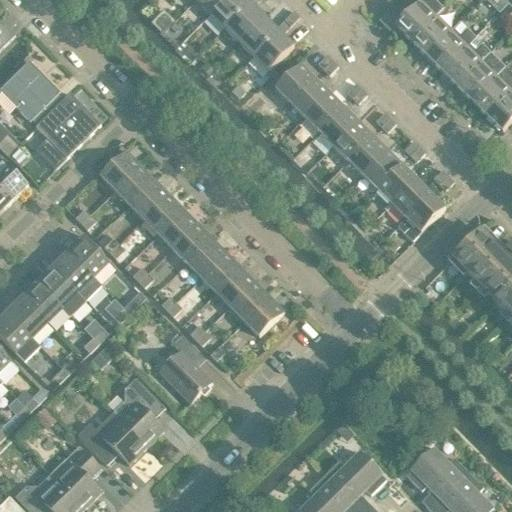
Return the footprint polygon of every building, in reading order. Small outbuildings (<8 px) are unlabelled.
[(199,0),(196,3),(211,18),(228,0),(199,0)] [(251,6),(248,3),(245,0),(228,0),(211,18),(225,32),(251,6)] [(254,9),(263,0),(262,0),(251,0),(248,3),(251,6),(225,32),(240,46),(266,20),(254,9)] [(438,19),(445,12),(433,0),(407,0),(398,10),(407,19),(397,29),(412,44),(438,19)] [(484,0),(499,15),(509,6),(502,0),(484,0)] [(286,23),(291,29),(300,20),(295,14),(286,23)] [(452,33),(452,32),(438,19),(412,44),(427,59),(452,33)] [(280,35),(277,32),(266,20),(240,46),(254,61),(280,35)] [(283,37),(291,29),(286,23),(277,32),(280,35),(254,61),(269,76),(295,50),(283,37)] [(442,74),(477,40),(460,23),(452,32),(452,33),(427,59),(442,74)] [(0,53),(16,39),(11,34),(8,31),(6,29),(0,34),(0,53)] [(457,88),(491,55),(477,40),(442,74),(457,88)] [(472,103),(506,69),(491,55),(457,88),(472,103)] [(324,74),(333,64),(327,58),(318,68),(324,74)] [(59,98),(60,97),(61,96),(30,64),(0,93),(31,126),(33,124),(38,129),(64,103),(59,98)] [(333,64),(324,74),(330,79),(339,70),(333,64)] [(291,107),(316,82),(301,67),(276,91),(291,107)] [(511,75),(506,69),(472,103),(487,118),(511,93),(511,75)] [(306,121),(330,96),(316,82),(291,107),(306,121)] [(353,102),(362,93),(356,87),(347,96),(353,102)] [(368,99),(366,97),(362,93),(353,102),(359,108),(368,99)] [(503,134),(511,125),(511,93),(487,118),(503,134)] [(345,111),(331,97),(330,96),(306,121),(320,135),(345,111)] [(38,129),(36,131),(49,143),(37,154),(56,174),(67,162),(102,129),(87,113),(85,115),(80,110),(82,108),(71,97),(64,103),(38,129)] [(335,150),(359,125),(345,111),(320,135),(335,150)] [(382,131),(391,122),(385,116),(376,125),(382,131)] [(391,122),(382,131),(388,136),(397,127),(391,122)] [(349,164),(374,140),(359,125),(335,150),(349,164)] [(364,179),(389,154),(374,140),(349,164),(364,179)] [(411,160),(421,151),(414,145),(405,154),(411,160)] [(421,151),(411,160),(417,165),(426,156),(421,151)] [(116,195),(142,169),(127,154),(101,180),(116,195)] [(378,193),(403,169),(389,154),(364,179),(378,193)] [(0,165),(0,190),(13,204),(28,189),(3,163),(0,165)] [(130,209),(156,184),(142,169),(116,195),(130,209)] [(392,207),(417,183),(403,169),(378,193),(392,207)] [(440,188),(449,179),(443,174),(434,182),(440,188)] [(446,194),(455,185),(449,179),(440,188),(446,194)] [(407,222),(431,197),(417,183),(392,207),(407,222)] [(145,224),(170,198),(156,184),(130,209),(145,224)] [(0,216),(13,204),(0,190),(0,216)] [(413,245),(421,236),(446,212),(431,197),(407,222),(399,230),(413,245)] [(159,238),(185,213),(170,198),(145,224),(159,238)] [(82,228),(91,219),(86,213),(76,222),(82,228)] [(173,253),(199,227),(185,213),(159,238),(173,253)] [(91,219),(82,228),(88,233),(97,224),(91,219)] [(188,267),(213,242),(199,227),(173,253),(188,267)] [(511,266),(480,235),(452,263),(511,323),(511,266)] [(69,255),(94,281),(109,265),(84,240),(69,255)] [(111,257),(120,248),(114,242),(105,251),(111,257)] [(202,282),(228,256),(213,242),(188,267),(202,282)] [(111,257),(111,258),(116,263),(125,254),(120,248),(111,257)] [(78,296),(94,281),(69,255),(53,270),(78,296)] [(216,296),(242,271),(228,256),(202,282),(216,296)] [(53,270),(38,285),(63,311),(71,319),(86,304),(78,296),(53,270)] [(139,286),(149,277),(142,271),(133,280),(139,286)] [(230,311),(256,286),(242,271),(216,296),(230,311)] [(149,277),(139,286),(145,292),(154,283),(149,277)] [(48,326),(63,311),(38,285),(23,300),(48,326)] [(245,325),(270,300),(256,286),(230,311),(245,325)] [(139,309),(139,308),(146,302),(140,296),(133,303),(124,311),(130,318),(139,309)] [(32,341),(48,326),(23,300),(7,316),(32,341)] [(168,315),(177,306),(171,300),(162,309),(168,315)] [(270,300),(245,325),(260,340),(285,315),(270,300)] [(177,306),(168,315),(174,321),(183,312),(177,306)] [(121,326),(130,318),(124,311),(115,320),(121,326)] [(40,350),(32,341),(7,316),(0,322),(0,340),(25,365),(40,350)] [(197,344),(206,335),(200,329),(191,338),(197,344)] [(93,342),(99,348),(109,339),(103,333),(93,342)] [(206,335),(197,344),(202,350),(212,341),(206,335)] [(202,359),(182,339),(173,347),(181,356),(161,376),(191,407),(213,386),(194,367),(202,359)] [(84,350),(90,357),(99,348),(93,342),(84,350)] [(226,356),(220,350),(211,359),(217,365),(226,356)] [(0,384),(1,386),(17,370),(0,352),(0,384)] [(62,372),(68,379),(78,369),(72,363),(62,372)] [(60,387),(68,379),(62,372),(53,381),(60,387)] [(114,416),(147,450),(165,433),(154,422),(165,411),(137,382),(126,393),(126,405),(114,416)] [(24,410),(30,416),(40,406),(34,400),(24,410)] [(46,410),(55,419),(64,411),(55,401),(46,410)] [(22,424),(30,416),(24,410),(16,418),(22,424)] [(129,468),(147,450),(114,416),(97,433),(91,427),(79,439),(107,468),(119,457),(129,468)] [(0,433),(0,445),(9,437),(3,431),(0,433)] [(51,478),(85,511),(102,495),(91,484),(102,472),(80,449),(51,478)] [(427,511),(433,511),(469,477),(454,462),(448,468),(434,454),(437,452),(436,451),(406,480),(422,496),(427,490),(432,495),(421,506),(427,511)] [(324,480),(355,511),(373,511),(360,498),(365,493),(371,499),(386,484),(357,455),(356,455),(359,458),(345,471),(339,465),(324,480)] [(492,511),(494,510),(493,509),(491,511),(477,498),(483,492),(469,477),(433,511),(492,511)] [(84,511),(85,511),(51,478),(39,490),(28,490),(17,501),(27,511),(84,511)] [(355,511),(324,480),(309,495),(315,501),(303,511),(299,511),(298,511),(355,511)] [(22,511),(10,500),(0,509),(0,511),(22,511)]
